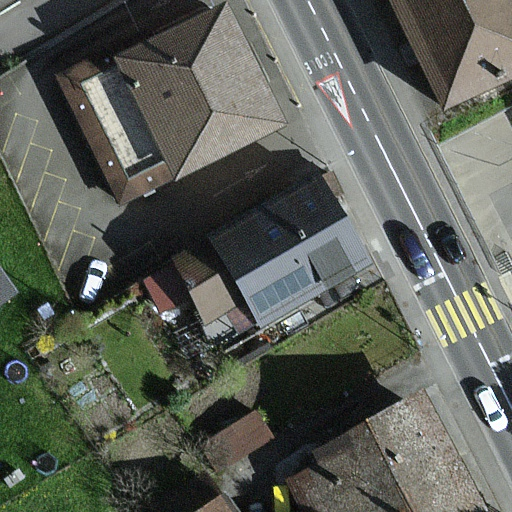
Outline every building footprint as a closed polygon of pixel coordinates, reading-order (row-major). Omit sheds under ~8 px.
[(511,76),(511,0),(397,0),(450,106),(511,76)] [(69,79),(123,199),(183,170),(280,123),(250,63),(223,8),(147,45),(127,55),(69,79)] [(370,261),(324,178),(230,229),(176,259),(208,317),(249,295),(263,320),(311,293),(370,261)] [(0,297),(9,291),(0,278),(0,297)] [(487,511),(441,428),(424,397),(364,430),(320,453),(329,470),(306,482),(322,511),(487,511)] [(270,435),(256,413),(205,445),(218,467),(270,435)] [(234,511),(228,502),(213,511),(234,511)]
